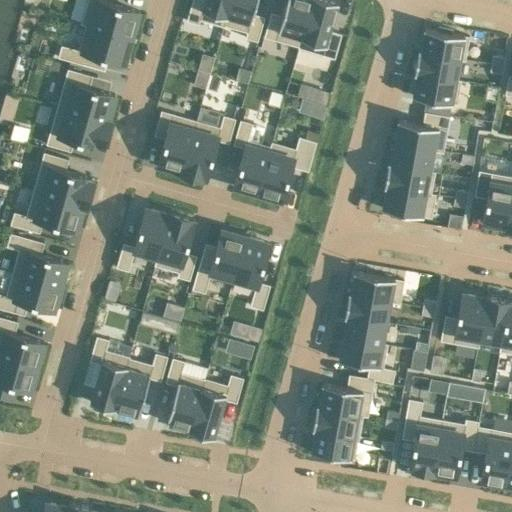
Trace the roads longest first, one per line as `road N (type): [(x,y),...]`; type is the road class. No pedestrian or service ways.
road 1 (residential): [(48,450),(49,417),(117,179)]
road 2 (residential): [(333,230),(271,492)]
road 3 (residential): [(398,0),(333,230)]
road 4 (residential): [(48,450),(271,492)]
road 5 (residential): [(117,179),(171,0)]
road 6 (residential): [(333,230),(511,265)]
road 7 (residential): [(286,223),(117,179)]
